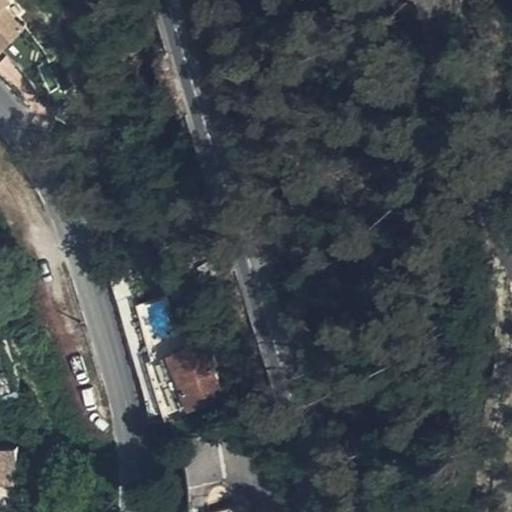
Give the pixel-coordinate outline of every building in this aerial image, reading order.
[(10,0),(0,0),(0,39),(4,44),(29,22),(10,0)] [(218,315),(227,328),(237,322),(229,309),(218,315)] [(252,397),(257,395),(226,338),(219,342),(214,345),(216,349),(198,359),(223,411),(241,403),(252,397)] [(215,415),(223,411),(198,359),(190,364),(215,415)] [(252,397),(241,403),(245,410),(255,405),(252,397)] [(0,475),(26,474),(25,445),(0,446),(0,475)] [(231,511),(269,511),(268,500),(231,505),(231,511)]
